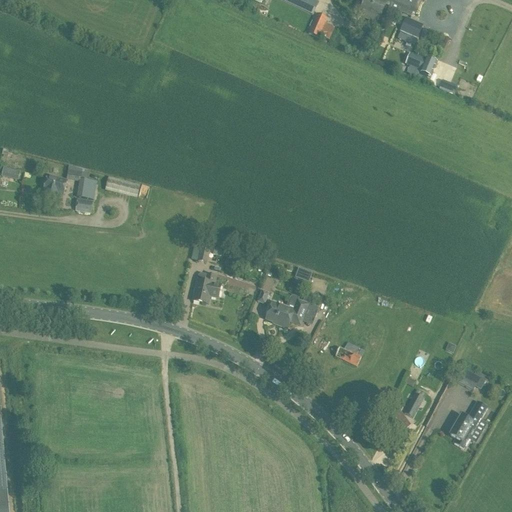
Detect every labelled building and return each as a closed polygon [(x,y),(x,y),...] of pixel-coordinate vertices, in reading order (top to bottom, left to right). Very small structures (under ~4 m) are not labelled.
[(309,0),(278,0),(312,16),(318,4),(309,0)] [(363,11),(360,18),(376,25),(374,29),(381,32),(389,13),(384,11),(386,5),(388,6),(386,10),(390,12),(393,5),(394,0),(381,0),(382,0),(381,3),(374,0),(366,0),(362,11),(363,11)] [(419,0),(394,0),(393,5),(414,14),(420,1),(419,0)] [(329,38),(335,25),(316,16),(308,34),(319,38),(321,34),(329,38)] [(405,20),(397,40),(406,43),(407,40),(415,43),(422,27),(405,20)] [(357,44),(354,53),(367,58),(370,49),(357,44)] [(420,74),(431,79),(437,63),(426,58),(425,60),(410,54),(405,65),(421,72),(420,74)] [(3,175),(9,177),(11,168),(5,167),(3,175)] [(107,175),(104,188),(135,197),(139,184),(107,175)] [(43,192),(42,197),(57,202),(59,196),(63,197),(67,182),(47,177),(43,192)] [(80,180),(77,198),(93,201),(95,183),(80,180)] [(77,200),(75,212),(91,214),(93,203),(77,200)] [(200,250),(198,262),(206,264),(209,252),(200,250)] [(309,283),(312,274),(297,269),(295,279),(309,283)] [(197,281),(193,302),(208,306),(210,298),(218,300),(221,286),(215,285),(216,277),(207,275),(206,275),(201,274),(199,276),(197,281)] [(262,292),(258,303),(264,306),(269,295),(262,292)] [(301,330),(310,307),(299,303),(299,301),(298,300),(294,298),(292,298),(290,300),(286,309),(272,304),(266,321),(273,324),(273,325),(287,330),(289,325),(301,330)] [(339,349),(335,358),(356,368),(363,355),(346,347),(344,351),(339,349)] [(465,371),(458,384),(473,393),(476,388),(482,391),(488,379),(477,373),(475,377),(465,371)] [(415,395),(404,414),(413,419),(424,399),(415,395)] [(461,417),(450,436),(456,440),(453,444),(465,450),(475,432),(474,431),(487,409),(477,403),(467,420),(461,417)] [(0,511),(9,511),(0,404),(0,511)] [(376,431),(375,433),(378,437),(380,437),(383,441),(392,434),(394,437),(402,431),(403,433),(410,427),(399,413),(375,430),(376,431)]
